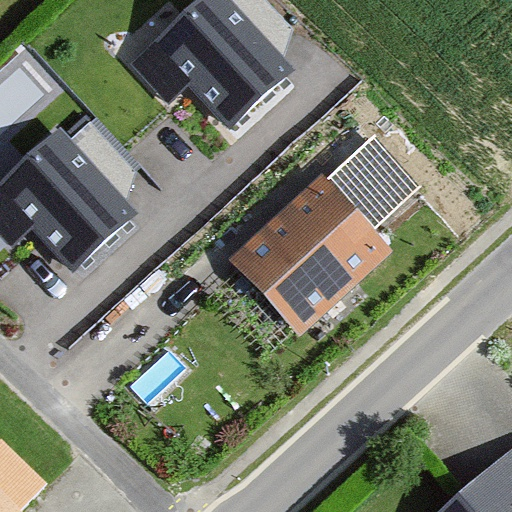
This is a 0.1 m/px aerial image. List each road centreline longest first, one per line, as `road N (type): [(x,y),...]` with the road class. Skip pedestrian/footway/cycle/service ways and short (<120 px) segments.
road 1 (tertiary): [(247,511),(511,267)]
road 2 (residential): [(0,359),(162,511)]
